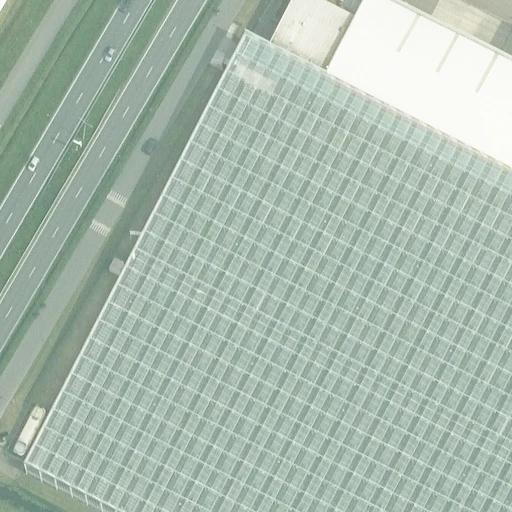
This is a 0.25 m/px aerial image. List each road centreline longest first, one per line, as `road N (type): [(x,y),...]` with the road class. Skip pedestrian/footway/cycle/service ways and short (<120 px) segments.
road 1 (unclassified): [(0,400),(235,0)]
road 2 (primary): [(0,327),(192,0)]
road 3 (primary): [(138,0),(0,236)]
road 4 (unclassified): [(70,0),(0,123)]
